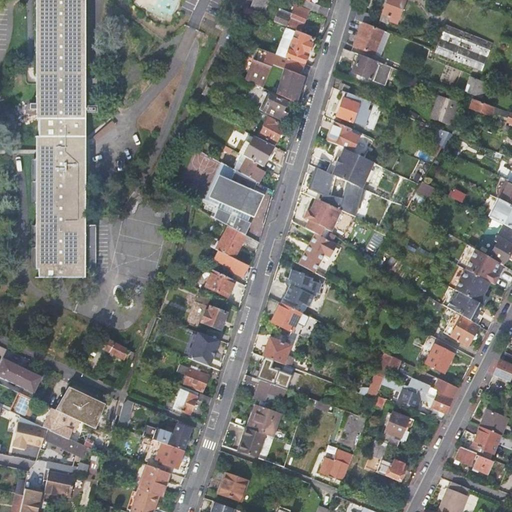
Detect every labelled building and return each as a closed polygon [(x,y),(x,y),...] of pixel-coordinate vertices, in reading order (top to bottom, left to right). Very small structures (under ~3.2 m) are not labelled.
[(34,0),(34,85),(34,106),(34,118),(37,118),(37,135),(34,135),(34,152),(34,268),(37,268),(37,277),(85,277),(85,216),(84,0),(34,0)] [(253,0),(248,12),(262,17),(269,0),(253,0)] [(303,0),(301,7),(309,10),(318,13),(320,6),(308,1),(305,0),(303,0)] [(405,0),(383,0),(382,4),(385,5),(380,20),(388,24),(390,21),(397,24),(405,0)] [(443,13),(446,0),(435,0),(432,10),(443,13)] [(273,21),(300,32),(309,10),(301,7),(295,5),(291,16),(278,11),(273,21)] [(318,13),(327,17),(329,9),(320,6),(318,13)] [(359,10),(355,19),(363,22),(371,25),(374,16),(359,10)] [(371,25),(363,22),(354,45),(375,54),(383,30),(371,25)] [(493,43),(446,25),(435,53),(483,71),(493,43)] [(285,28),(276,54),(304,64),(313,38),(285,28)] [(383,30),(375,54),(381,56),(390,33),(383,30)] [(257,48),(246,80),(263,88),(272,65),(284,69),(301,76),(304,64),(276,54),(257,48)] [(392,67),(343,49),(341,56),(356,62),(352,73),(385,86),(392,67)] [(288,100),(296,103),(304,77),(301,76),(284,69),(278,88),(274,87),(272,92),(288,100)] [(419,80),(412,77),(409,85),(417,88),(419,80)] [(472,85),(468,93),(481,99),(487,84),(471,77),(468,84),(472,85)] [(431,83),(421,79),(418,87),(428,91),(431,83)] [(351,87),(342,83),(339,88),(348,92),(351,87)] [(205,86),(201,94),(213,100),(217,92),(205,86)] [(283,111),(288,100),(272,92),(269,90),(260,110),(284,121),(287,114),(283,111)] [(361,98),(342,91),(334,114),(352,121),(361,98)] [(439,95),(434,110),(454,117),(459,103),(439,95)] [(470,108),(491,116),(494,107),(473,99),(470,108)] [(510,112),(494,106),(494,107),(491,116),(507,122),(510,112)] [(454,117),(434,110),(431,118),(451,126),(454,117)] [(283,126),(267,118),(258,136),(274,144),(283,126)] [(112,121),(93,137),(97,142),(116,126),(112,121)] [(351,128),(346,126),(335,122),(328,141),(344,147),(351,128)] [(181,129),(176,137),(187,143),(190,138),(184,135),(181,129)] [(255,162),(262,167),(274,146),(255,136),(250,144),(246,141),(239,154),(241,155),(255,162)] [(374,162),(343,148),(339,157),(332,174),(337,177),(347,181),(362,188),(374,162)] [(256,182),(258,183),(263,174),(252,168),(255,162),(241,155),(238,161),(242,164),(240,168),(236,164),(233,169),(256,182)] [(213,218),(228,226),(242,234),(251,217),(254,219),(266,197),(252,189),(256,182),(233,169),(228,166),(210,198),(224,205),(221,211),(218,209),(213,218)] [(332,174),(319,169),(317,175),(312,187),(323,193),(321,201),(341,210),(356,217),(364,189),(362,188),(347,181),(342,198),(331,195),(337,177),(332,174)] [(511,205),(511,182),(507,180),(498,199),(499,199),(511,205)] [(428,197),(433,187),(422,182),(417,191),(428,197)] [(455,190),(451,197),(460,202),(464,195),(455,190)] [(315,234),(321,236),(325,228),(331,231),(341,210),(321,201),(316,198),(309,210),(305,218),(308,220),(305,228),(315,234)] [(511,229),(511,205),(499,199),(489,218),(511,229)] [(228,226),(215,250),(220,252),(233,258),(245,236),(242,234),(228,226)] [(298,264),(314,273),(324,254),(331,257),(337,245),(321,236),(315,234),(298,264)] [(511,250),(511,245),(500,239),(490,257),(504,265),(508,258),(511,260),(511,253),(511,250)] [(469,246),(461,260),(467,263),(475,249),(469,246)] [(500,263),(476,250),(466,270),(490,283),(495,286),(499,277),(495,274),(500,263)] [(241,277),(247,265),(233,258),(220,252),(215,261),(233,269),(232,272),(241,277)] [(235,281),(213,270),(205,287),(227,297),(235,281)] [(281,303),(299,311),(303,303),(309,307),(314,296),(311,294),(313,291),(318,293),(321,284),(312,280),(313,278),(304,275),(304,273),(292,270),(289,279),(292,279),(292,282),(296,283),(295,286),(292,284),(290,287),(281,303)] [(466,270),(455,290),(482,304),(484,306),(488,298),(484,296),(486,290),(490,283),(466,270)] [(292,279),(289,279),(287,280),(287,285),(290,287),(292,284),(295,286),(296,283),(292,282),(292,279)] [(449,287),(441,304),(445,307),(454,290),(449,287)] [(454,290),(445,307),(458,314),(479,326),(484,317),(479,315),(477,313),(482,304),(455,290),(454,290)] [(290,338),(297,341),(300,335),(298,334),(305,319),(307,320),(309,316),(299,311),(281,303),(272,322),(292,331),(289,337),(290,338)] [(207,312),(205,311),(201,322),(220,330),(226,314),(209,307),(207,312)] [(479,326),(458,314),(457,316),(460,318),(450,336),(468,346),(479,326)] [(207,328),(205,335),(218,340),(220,333),(207,328)] [(129,351),(106,339),(99,335),(94,345),(124,360),(129,351)] [(262,357),(288,366),(297,341),(290,338),(288,344),(269,338),(262,357)] [(457,349),(438,339),(426,364),(445,374),(457,349)] [(216,344),(207,341),(201,359),(210,363),(216,344)] [(385,353),(376,375),(384,378),(385,377),(393,357),(385,353)] [(511,355),(504,353),(502,357),(501,361),(511,365),(511,355)] [(393,357),(385,377),(393,381),(396,375),(400,360),(393,357)] [(0,377),(24,389),(35,394),(42,377),(3,358),(0,364),(0,377)] [(283,367),(266,360),(259,378),(268,382),(271,376),(277,378),(279,372),(281,372),(283,367)] [(511,377),(511,365),(501,361),(494,376),(509,382),(511,377)] [(183,376),(186,369),(179,366),(177,373),(183,376)] [(189,370),(186,369),(183,376),(187,377),(184,385),(202,392),(208,377),(195,372),(196,370),(190,367),(189,370)] [(286,391),(286,389),(245,374),(243,381),(255,385),(257,382),(258,383),(253,397),(264,400),(268,391),(276,394),(284,397),(286,391)] [(367,396),(376,399),(377,396),(382,384),(384,378),(376,375),(367,396)] [(433,409),(446,414),(446,413),(453,397),(458,388),(432,376),(427,387),(419,384),(416,390),(426,394),(428,402),(429,407),(433,409)] [(384,378),(382,384),(400,392),(397,400),(415,407),(419,399),(428,402),(426,394),(416,390),(393,381),(385,377),(384,378)] [(195,401),(208,406),(210,398),(174,385),(170,396),(176,399),(172,409),(189,416),(195,401)] [(24,389),(22,394),(32,399),(35,394),(24,389)] [(79,421),(95,429),(106,406),(73,390),(62,413),(79,421)] [(275,399),(276,394),(268,391),(264,400),(269,402),(275,399)] [(503,408),(511,412),(511,395),(507,398),(505,394),(498,397),(503,408)] [(385,399),(378,397),(374,407),(381,409),(385,399)] [(124,399),(117,428),(127,431),(134,403),(124,399)] [(266,434),(274,437),(281,413),(257,405),(249,429),(266,434)] [(50,431),(68,439),(72,432),(74,432),(79,421),(62,413),(51,408),(43,427),(50,431)] [(431,416),(443,421),(444,418),(446,414),(433,409),(431,416)] [(487,411),(480,427),(501,436),(508,419),(487,411)] [(388,445),(397,448),(399,441),(406,441),(409,432),(407,431),(413,423),(412,420),(393,412),(381,442),(388,445)] [(43,427),(18,415),(12,446),(24,449),(25,442),(43,446),(46,440),(50,431),(43,427)] [(153,440),(161,443),(183,451),(190,429),(176,424),(173,435),(156,429),(153,440)] [(501,436),(480,427),(479,431),(472,446),(493,454),(501,436)] [(240,452),(258,458),(266,434),(249,429),(247,428),(244,437),(245,437),(240,452)] [(84,458),(89,449),(68,439),(50,431),(46,440),(84,458)] [(376,440),(371,438),(367,447),(372,450),(376,440)] [(388,445),(381,442),(376,440),(372,450),(370,455),(383,460),(377,472),(400,482),(404,474),(402,473),(405,465),(383,457),(388,445)] [(148,459),(146,465),(161,470),(163,464),(176,469),(183,451),(161,443),(155,461),(148,459)] [(477,454),(457,446),(456,449),(459,450),(455,459),(471,466),(477,454)] [(320,472),(343,482),(354,455),(339,450),(334,461),(326,458),(320,472)] [(489,474),(494,461),(479,455),(474,468),(489,474)] [(41,468),(49,470),(64,473),(66,465),(43,460),(41,468)] [(0,472),(13,476),(15,468),(0,464),(0,472)] [(146,465),(137,490),(159,496),(162,497),(170,473),(161,470),(146,465)] [(71,497),(75,476),(64,473),(49,470),(45,490),(46,490),(46,493),(57,495),(57,493),(62,494),(62,495),(71,497)] [(248,481),(227,474),(223,486),(219,493),(241,501),(248,481)] [(19,479),(16,494),(23,495),(25,488),(26,480),(19,479)] [(471,489),(455,483),(452,490),(449,489),(440,511),(463,511),(470,497),(468,496),(471,489)] [(38,511),(40,505),(37,504),(40,491),(25,488),(23,495),(21,506),(20,511),(38,511)] [(130,511),(153,511),(159,496),(137,490),(136,493),(131,511),(130,511)] [(127,510),(131,511),(136,493),(133,492),(127,510)] [(21,506),(23,495),(16,494),(14,504),(21,506)] [(232,511),(234,509),(216,503),(212,511),(232,511)]
